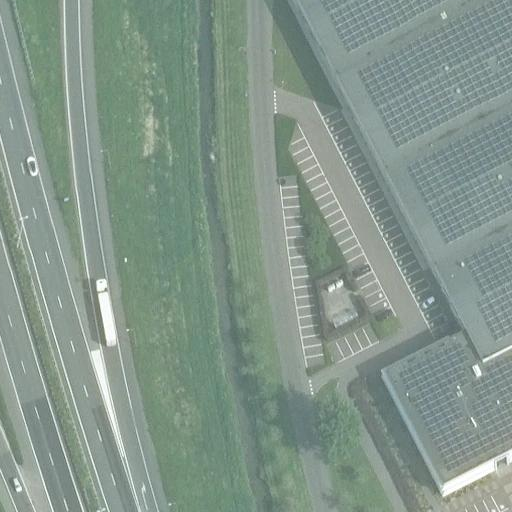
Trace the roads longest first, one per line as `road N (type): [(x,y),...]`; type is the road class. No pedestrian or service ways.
road 1 (motorway): [(140,511),(90,221),(73,0)]
road 2 (motorway): [(129,511),(61,307),(0,65)]
road 3 (motorway): [(0,281),(70,511)]
